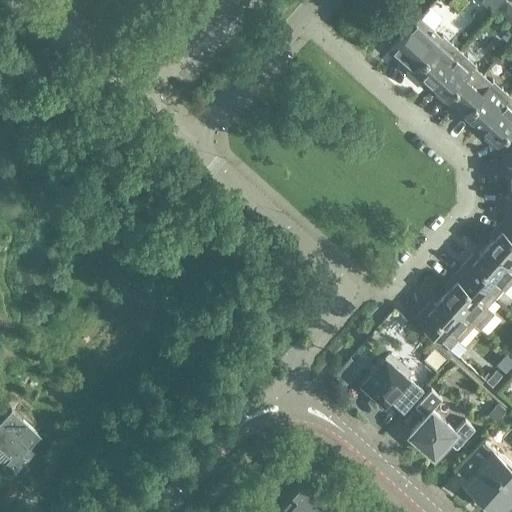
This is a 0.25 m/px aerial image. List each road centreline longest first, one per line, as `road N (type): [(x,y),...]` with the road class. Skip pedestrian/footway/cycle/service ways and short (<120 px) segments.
road 1 (residential): [(355,292),(394,282),(462,205),(461,164),(301,19)]
road 2 (unclassified): [(355,292),(192,141)]
road 3 (unclassified): [(192,141),(35,0)]
road 4 (tertiary): [(430,511),(338,428),(308,409),(288,408)]
road 5 (tertiary): [(163,511),(246,419),(288,408)]
road 6 (unclassified): [(192,141),(301,19)]
road 7 (unclassified): [(288,408),(297,359),(355,292)]
